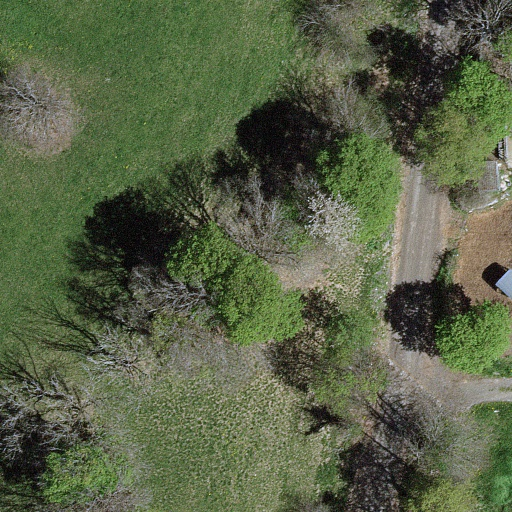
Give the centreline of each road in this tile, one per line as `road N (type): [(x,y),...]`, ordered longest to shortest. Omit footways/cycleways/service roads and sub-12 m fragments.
road 1 (track): [(336,511),(347,408),(455,0)]
road 2 (track): [(374,307),(451,398),(511,397)]
